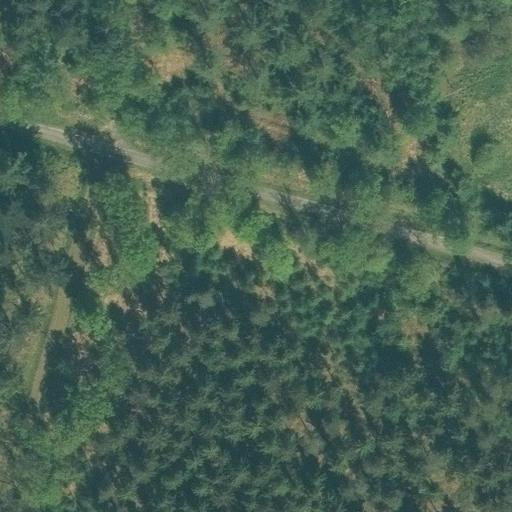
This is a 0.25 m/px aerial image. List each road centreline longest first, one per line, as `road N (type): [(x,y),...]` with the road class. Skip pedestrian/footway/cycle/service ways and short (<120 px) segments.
road 1 (track): [(144,0),(0,492)]
road 2 (unclassified): [(511,266),(99,150)]
